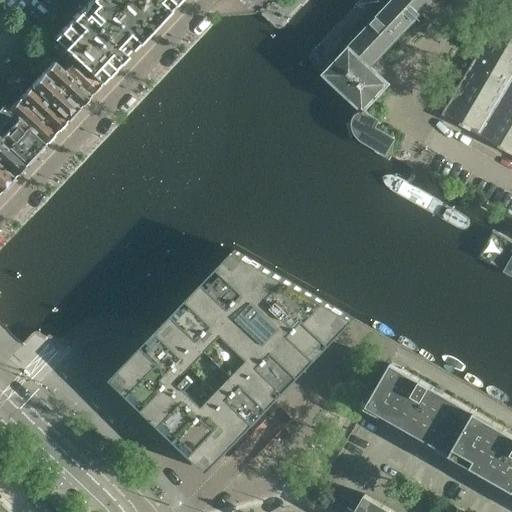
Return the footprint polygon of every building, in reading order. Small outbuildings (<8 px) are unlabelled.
[(131,50),(161,17),(177,0),(89,0),(84,6),(85,6),(79,13),(78,12),(53,39),(62,47),(100,82),(125,56),(124,55),(130,49),(131,50)] [(370,66),(431,0),(393,0),(350,47),(350,46),(324,74),(364,111),(362,112),(365,114),(366,115),(369,112),(366,109),(389,83),(370,66)] [(481,137),(481,136),(511,83),(511,5),(507,2),(487,36),(477,53),(442,114),(445,116),(445,115),(479,135),(478,135),(481,137)] [(477,53),(487,36),(474,29),(464,46),(477,53)] [(100,82),(62,47),(57,53),(70,65),(63,72),(88,95),(100,82)] [(88,95),(63,72),(53,62),(42,74),(77,107),(88,95)] [(77,107),(42,74),(30,86),(65,119),(77,107)] [(511,153),(511,83),(481,136),(511,153)] [(65,119),(30,86),(19,98),(54,131),(65,119)] [(54,131),(19,98),(7,111),(42,144),(54,131)] [(0,140),(24,163),(33,153),(42,144),(7,111),(2,106),(0,108),(0,140)] [(391,136),(379,129),(375,127),(378,120),(377,120),(377,119),(369,112),(366,115),(365,114),(364,115),(363,115),(361,115),(360,115),(359,116),(357,118),(356,119),(356,120),(355,122),(355,123),(355,125),(355,127),(355,128),(356,130),(357,133),(358,135),(359,136),(361,138),(363,140),(365,141),(386,153),(392,143),(393,143),(394,142),(394,141),(395,140),(395,138),(394,137),(393,136),(392,136),(391,136)] [(24,163),(0,140),(0,166),(11,176),(24,163)] [(0,187),(11,176),(0,166),(0,187)] [(382,186),(384,188),(455,226),(456,226),(458,226),(459,226),(460,225),(462,225),(463,224),(463,223),(464,221),(464,220),(464,219),(464,217),(463,216),(462,215),(461,214),(392,173),(390,172),(388,172),(385,172),(383,171),(381,172),(378,172),(376,172),(374,173),(375,176),(376,178),(377,180),(379,183),(380,185),(382,186)] [(511,240),(495,230),(479,258),(511,276),(511,240)] [(284,393),(354,320),(355,319),(234,250),(111,379),(126,393),(208,472),(284,393)] [(511,430),(402,368),(392,362),(390,367),(389,366),(381,381),(382,382),(375,395),(384,400),(380,406),(377,411),(379,413),(382,415),(385,416),(400,422),(406,425),(413,429),(417,431),(422,434),(438,448),(442,451),(449,455),(456,459),(461,461),(466,463),(484,470),(491,474),(498,478),(505,482),(511,487),(511,430)] [(396,511),(365,494),(357,508),(350,503),(345,511),(396,511)]
